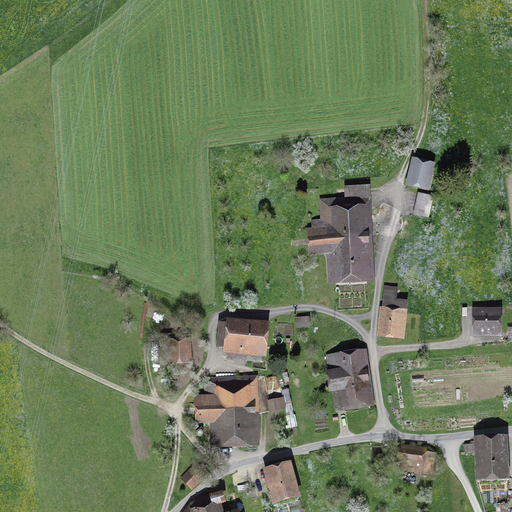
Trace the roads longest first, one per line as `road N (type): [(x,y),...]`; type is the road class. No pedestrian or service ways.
road 1 (track): [(371,345),(323,309),(215,319),(209,362),(175,406),(178,442),(164,511)]
road 2 (track): [(371,345),(400,179),(424,121),(423,0)]
road 3 (unclassified): [(175,511),(243,463),(359,438),(447,437)]
road 4 (track): [(0,329),(98,379),(175,406)]
